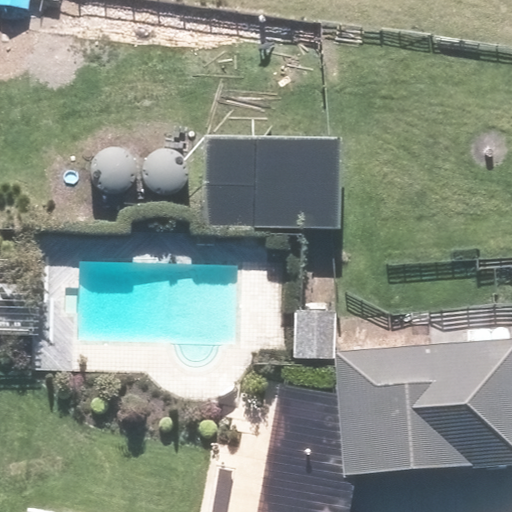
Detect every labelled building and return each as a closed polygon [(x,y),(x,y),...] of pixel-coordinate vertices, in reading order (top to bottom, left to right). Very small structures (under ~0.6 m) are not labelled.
[(197,222),(197,229),(338,241),(346,141),(203,131),(197,222)] [(0,153),(0,182),(39,186),(41,156),(0,153)] [(70,269),(0,265),(0,336),(67,340),(70,269)] [(511,350),(333,351),(333,479),(511,478),(511,350)] [(331,447),(331,388),(286,388),(285,446),(331,447)]
